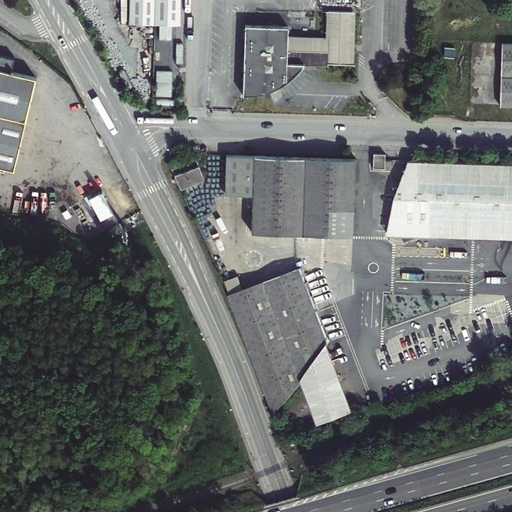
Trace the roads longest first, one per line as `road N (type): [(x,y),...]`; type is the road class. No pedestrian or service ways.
road 1 (tertiary): [(208,308),(179,227),(66,14)]
road 2 (tertiary): [(52,22),(208,308)]
road 3 (tertiary): [(208,308),(286,511)]
road 4 (motorway): [(511,459),(322,511)]
